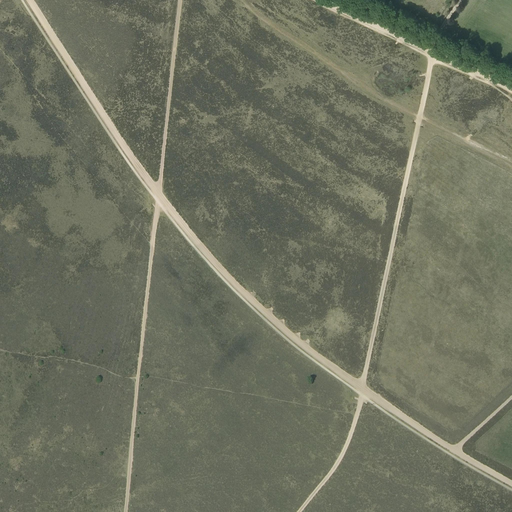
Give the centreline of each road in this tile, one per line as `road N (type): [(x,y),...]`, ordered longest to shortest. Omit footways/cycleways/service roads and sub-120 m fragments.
road 1 (track): [(158,194),(280,327),(453,450)]
road 2 (track): [(358,408),(431,53)]
road 3 (track): [(158,194),(125,511)]
road 4 (track): [(29,0),(158,194)]
road 5 (track): [(180,0),(158,194)]
road 6 (track): [(319,0),(431,53)]
road 7 (track): [(358,408),(342,454),(298,511)]
